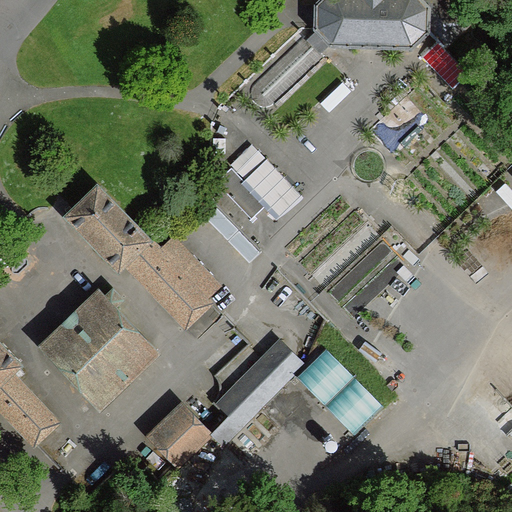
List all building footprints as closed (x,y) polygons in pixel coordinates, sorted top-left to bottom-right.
[(314,17),(314,29),(328,45),(410,47),(430,30),(443,45),(469,22),(447,0),(437,0),(426,9),(416,0),(320,0),(314,5),(314,17)] [(305,36),(254,84),(252,87),(251,91),(252,97),(254,102),(257,105),(260,107),(264,108),(268,108),(273,105),(325,56),(305,36)] [(373,135),(414,158),(438,116),(397,93),(373,135)] [(279,212),(325,170),(278,119),(217,174),(254,214),(268,200),(279,212)] [(74,208),(67,215),(119,269),(126,263),(186,327),(209,305),(211,303),(205,297),(217,285),(173,239),(160,251),(98,186),(74,208)] [(98,290),(40,345),(100,408),(158,353),(98,290)] [(230,416),(212,435),(225,447),(306,364),(280,338),(217,403),(230,416)] [(0,347),(0,409),(34,446),(38,443),(59,423),(12,372),(18,366),(0,347)] [(360,380),(331,350),(269,410),(298,441),(360,380)] [(182,404),(148,437),(175,464),(179,468),(212,435),(182,404)]
